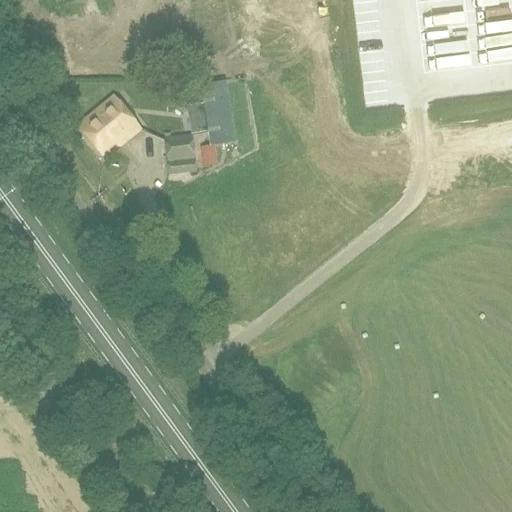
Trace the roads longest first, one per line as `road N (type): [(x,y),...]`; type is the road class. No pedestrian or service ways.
road 1 (unclassified): [(319,511),(26,139),(0,89)]
road 2 (primary): [(235,511),(0,190)]
road 3 (unclassified): [(136,511),(0,311)]
